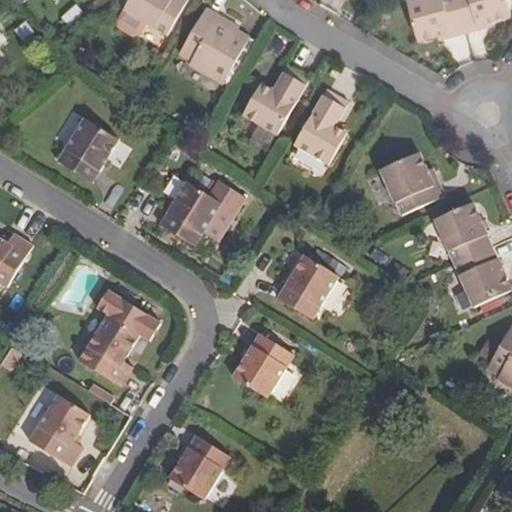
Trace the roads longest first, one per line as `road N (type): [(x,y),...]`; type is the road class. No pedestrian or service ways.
road 1 (residential): [(102,511),(206,338),(205,314),(199,294),(0,166)]
road 2 (residential): [(275,0),(442,104),(489,116)]
